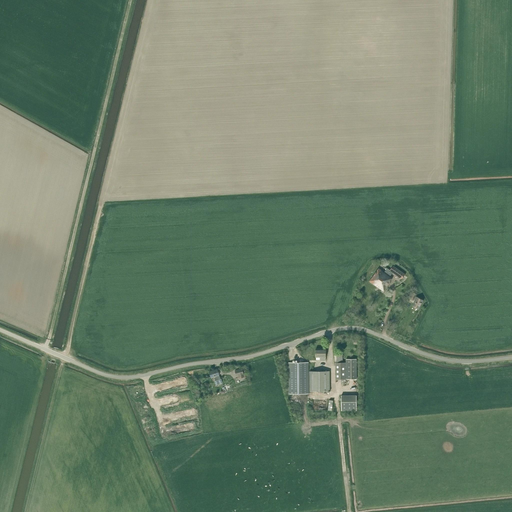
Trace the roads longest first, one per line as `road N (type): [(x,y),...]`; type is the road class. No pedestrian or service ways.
road 1 (unclassified): [(69,361),(122,379),(239,358),(344,327),(433,357),(511,357)]
road 2 (track): [(332,365),(350,511)]
